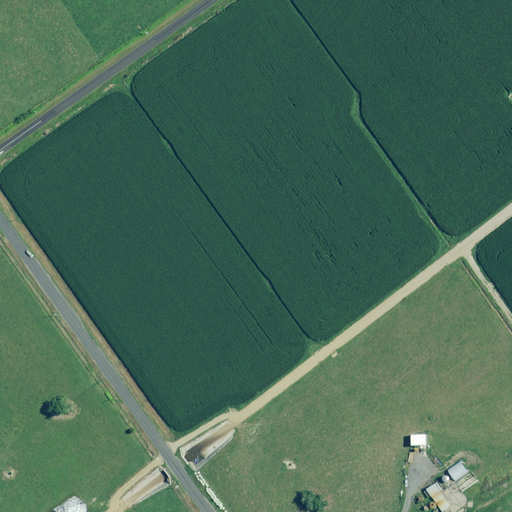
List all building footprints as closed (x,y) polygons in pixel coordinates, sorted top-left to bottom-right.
[(427,445),(427,435),(413,435),(413,445),(427,445)] [(446,470),(440,460),(435,463),(440,473),(446,470)] [(467,471),(460,461),(447,470),(454,479),(467,471)] [(442,490),(437,482),(427,489),(431,497),(442,490)] [(450,506),(441,493),(433,498),(442,511),(450,506)]
